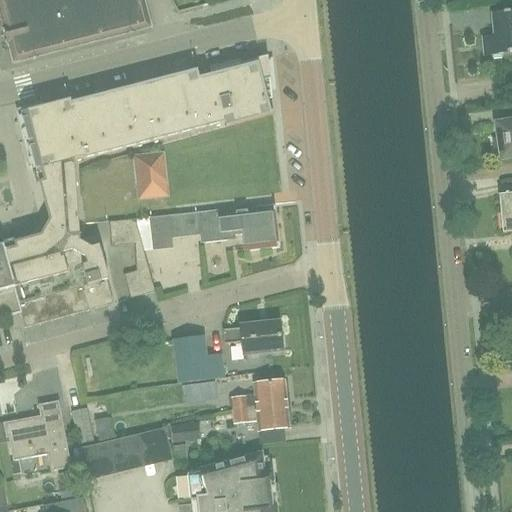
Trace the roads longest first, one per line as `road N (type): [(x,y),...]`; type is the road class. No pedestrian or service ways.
road 1 (residential): [(476,511),(423,0)]
road 2 (residential): [(0,365),(330,273)]
road 3 (tertiary): [(330,273),(305,21)]
road 4 (tertiary): [(356,511),(330,273)]
road 5 (residential): [(0,92),(173,46)]
road 6 (residential): [(173,46),(305,21)]
